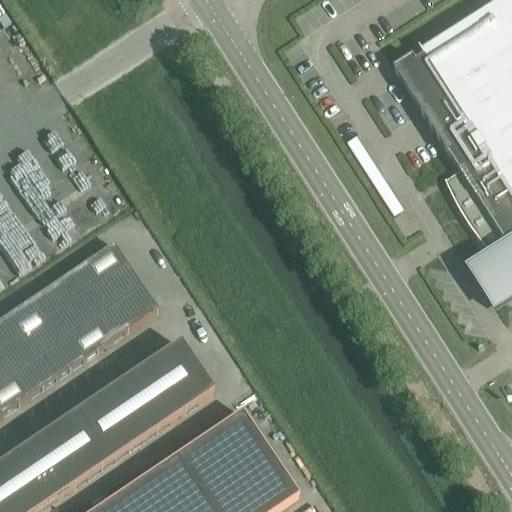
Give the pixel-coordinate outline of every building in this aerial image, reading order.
[(420,53),(419,54),(424,61),(417,66),(414,61),(394,74),(460,177),(446,186),(446,185),(445,186),(454,206),(465,225),(478,243),(492,260),(455,282),(484,324),(511,306),(511,0),(509,0),(422,56),(420,53)] [(59,242),(15,167),(1,175),(45,250),(59,242)] [(94,293),(127,271),(112,249),(79,271),(94,293)] [(1,251),(0,251),(0,285),(17,272),(1,251)] [(94,293),(79,271),(65,281),(88,314),(101,304),(94,293)] [(142,293),(127,271),(94,293),(101,304),(109,315),(142,293)] [(65,281),(52,290),(74,323),(88,314),(65,281)] [(52,290),(38,299),(60,332),(74,323),(52,290)] [(157,315),(142,293),(109,315),(124,337),(157,315)] [(60,332),(38,299),(24,308),(46,342),(60,332)] [(109,315),(101,304),(88,314),(110,347),(124,337),(109,315)] [(46,342),(24,308),(10,318),(33,351),(46,342)] [(88,314),(74,323),(60,332),(82,365),(110,347),(88,314)] [(10,318),(0,324),(0,332),(19,360),(33,351),(10,318)] [(19,360),(0,332),(0,361),(5,369),(19,360)] [(82,365),(60,332),(46,342),(69,375),(82,365)] [(69,375),(46,342),(33,351),(55,384),(69,375)] [(179,348),(136,378),(147,394),(191,365),(179,348)] [(33,351),(19,360),(41,393),(55,384),(33,351)] [(19,360),(5,369),(27,403),(41,393),(19,360)] [(202,381),(191,365),(147,394),(153,402),(158,411),(202,381)] [(5,369),(0,372),(0,421),(27,403),(5,369)] [(136,378),(122,387),(139,412),(153,402),(147,394),(136,378)] [(202,381),(158,411),(169,427),(213,398),(202,381)] [(122,387),(108,396),(125,421),(139,412),(122,387)] [(125,421),(108,396),(95,406),(111,430),(125,421)] [(153,402),(139,412),(125,421),(142,446),(169,427),(158,411),(153,402)] [(111,430),(95,406),(81,415),(98,440),(111,430)] [(98,440),(81,415),(53,434),(70,458),(84,449),(98,440)] [(283,511),(298,502),(241,418),(101,511),(283,511)] [(125,421),(111,430),(128,455),(142,446),(125,421)] [(111,430),(98,440),(114,464),(128,455),(111,430)] [(70,458),(53,434),(40,443),(56,468),(70,458)] [(114,464),(98,440),(84,449),(101,474),(114,464)] [(56,468),(40,443),(0,469),(0,511),(43,511),(73,492),(56,468)] [(84,449),(70,458),(87,483),(101,474),(84,449)] [(70,458),(56,468),(73,492),(87,483),(70,458)]
